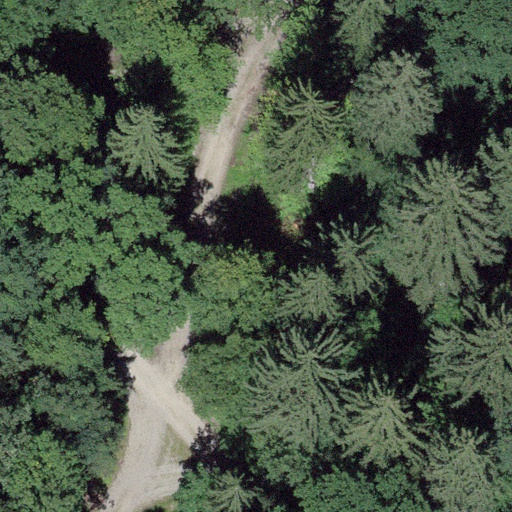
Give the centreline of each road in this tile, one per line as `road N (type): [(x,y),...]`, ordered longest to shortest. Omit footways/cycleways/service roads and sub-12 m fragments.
road 1 (track): [(325,0),(162,382)]
road 2 (track): [(252,511),(162,382),(0,191)]
road 3 (track): [(0,67),(125,75),(285,0)]
road 4 (track): [(107,511),(162,382)]
